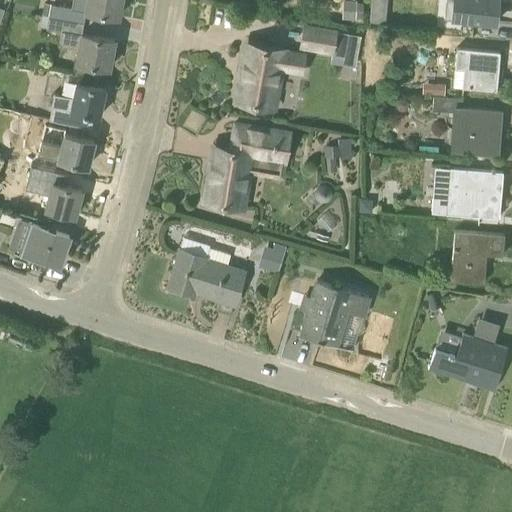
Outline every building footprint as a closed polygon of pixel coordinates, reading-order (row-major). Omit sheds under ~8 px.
[(85,0),(83,11),(118,17),(119,11),(121,1),(121,0),(85,0)] [(349,25),(364,26),(365,5),(362,5),(362,0),(346,0),(346,5),(350,6),(349,25)] [(370,0),(370,20),(385,21),(386,0),(370,0)] [(442,0),(441,18),(457,20),(480,22),(496,24),(497,11),(498,1),(498,0),(442,0)] [(44,2),(42,14),(48,15),(78,21),(80,13),(80,10),(80,9),(72,7),(51,3),(50,3),(44,2)] [(42,14),(39,27),(47,28),(62,31),(60,45),(79,48),(77,62),(109,68),(114,39),(82,33),(82,34),(76,33),(78,21),(48,15),(42,14)] [(332,51),(336,31),(304,26),(301,46),(332,51)] [(240,77),(235,101),(271,107),(274,108),(279,82),(281,69),(281,68),(290,70),(302,72),(305,54),(286,50),(284,50),(285,49),(261,45),(249,43),(246,62),(242,61),(240,77)] [(455,68),(454,86),(462,87),(496,90),(498,67),(493,67),(494,51),(459,48),(457,48),(457,50),(455,68)] [(429,80),(429,89),(442,90),(442,81),(429,80)] [(52,106),(50,119),(91,128),(94,115),(100,116),(106,88),(76,82),(73,96),(53,92),(51,106),(52,106)] [(455,112),(452,150),(498,154),(501,110),(455,106),(456,97),(434,95),(433,111),(455,112)] [(399,97),(396,102),(396,107),(400,110),(406,109),(408,102),(405,98),(399,97)] [(206,187),(204,201),(243,208),(247,186),(249,172),(251,159),(287,165),(293,133),(243,124),(235,123),(234,130),(231,148),(213,145),(210,163),(208,177),(206,187)] [(41,140),(37,154),(58,159),(58,160),(88,167),(94,140),(64,133),(61,145),(41,140)] [(325,144),(327,172),(336,171),(335,155),(347,154),(346,138),(339,138),(339,143),(325,144)] [(452,166),(448,213),(499,217),(503,170),(495,170),(495,167),(491,167),(491,169),(452,166)] [(66,185),(68,179),(54,175),(45,207),(75,215),(82,189),(66,185)] [(315,190),(315,193),(315,196),(316,198),(318,200),(319,201),(321,202),(324,202),(326,202),(329,201),(331,199),(332,197),(333,195),(333,193),(333,190),(332,188),(330,186),(328,185),(326,184),(323,184),(321,184),(319,185),(317,186),(316,188),(315,190)] [(360,199),(360,211),(372,211),(372,204),(367,199),(360,199)] [(33,223),(22,251),(59,264),(65,248),(63,247),(67,236),(69,237),(69,236),(33,223)] [(455,230),(451,279),(484,282),(486,261),(483,261),(484,253),(503,255),(504,234),(455,230)] [(278,273),(286,248),(274,244),(272,250),(264,247),(258,266),(278,273)] [(245,271),(227,265),(231,254),(210,247),(206,258),(179,250),(168,286),(195,295),(197,288),(208,292),(207,295),(220,299),(217,310),(231,315),(245,271)] [(317,280),(308,310),(301,332),(317,337),(316,338),(338,344),(349,309),(363,314),(369,296),(317,280)] [(440,306),(436,293),(427,296),(431,308),(440,306)] [(435,347),(428,367),(493,387),(492,388),(494,389),(507,347),(463,333),(456,354),(435,347)]
